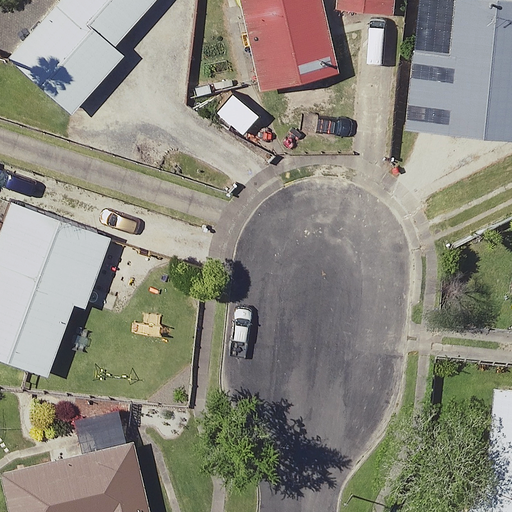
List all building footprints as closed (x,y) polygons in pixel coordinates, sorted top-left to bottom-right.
[(38,0),(0,43),(0,52),(59,105),(110,48),(101,40),(136,0),(38,0)] [(322,63),(310,0),(234,0),(249,76),(322,63)] [(511,0),(412,0),(401,122),(511,131),(511,0)] [(100,226),(0,189),(0,354),(35,367),(62,295),(74,300),(100,226)] [(511,511),(511,391),(494,390),(488,462),(454,509),(458,511),(511,511)] [(147,511),(130,431),(0,459),(0,482),(6,511),(147,511)]
